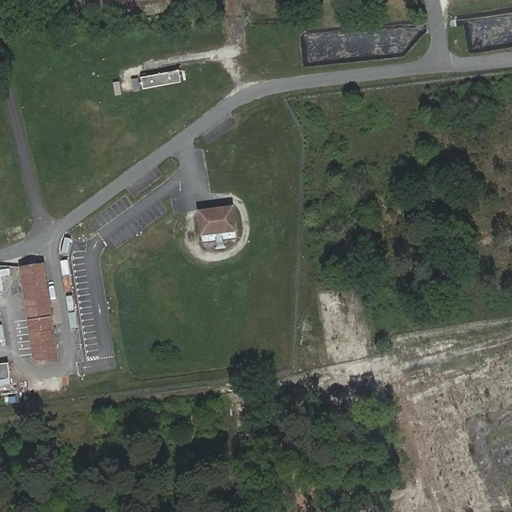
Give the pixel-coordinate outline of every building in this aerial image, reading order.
[(179,69),(142,76),(144,86),(181,80),(179,69)] [(133,80),(135,92),(142,90),(139,78),(133,80)] [(120,81),(113,83),(116,96),(123,95),(120,81)] [(202,210),(205,239),(236,235),(234,206),(202,210)] [(29,271),(41,357),(54,356),(43,269),(29,271)] [(319,293),(324,323),(341,321),(336,290),(319,293)] [(66,296),(69,310),(76,309),(73,295),(66,296)] [(511,511),(511,355),(415,381),(449,511),(511,511)] [(0,384),(14,383),(12,361),(0,362),(0,384)]
